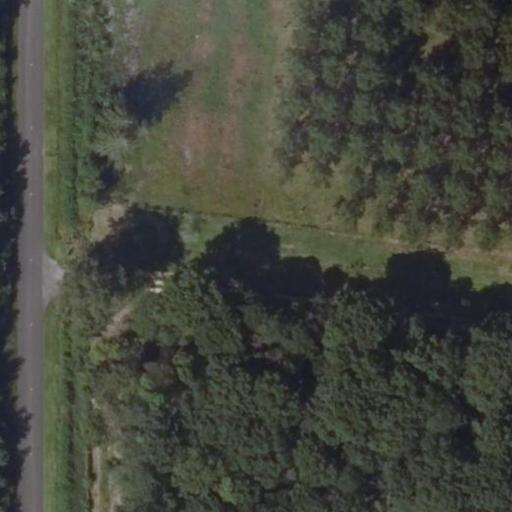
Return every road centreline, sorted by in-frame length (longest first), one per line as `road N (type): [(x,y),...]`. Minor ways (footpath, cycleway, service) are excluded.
road 1 (tertiary): [(35,0),(37,511)]
road 2 (track): [(36,275),(511,334)]
